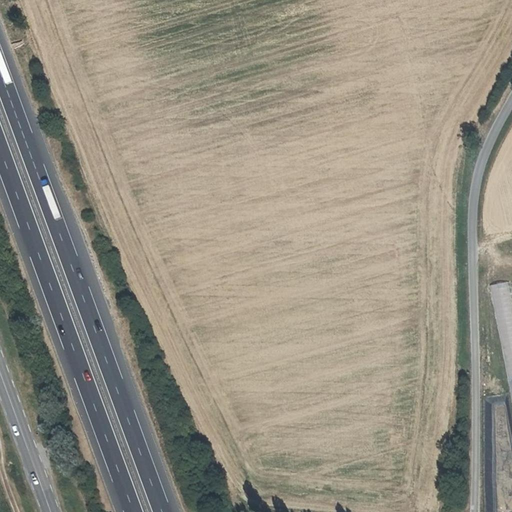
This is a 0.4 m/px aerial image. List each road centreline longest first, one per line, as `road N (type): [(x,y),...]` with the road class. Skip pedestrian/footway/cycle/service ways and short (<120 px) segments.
road 1 (motorway): [(161,511),(0,69)]
road 2 (residential): [(511,99),(475,186),(477,511)]
road 3 (motorway): [(0,149),(132,511)]
road 4 (primary): [(0,372),(50,511)]
